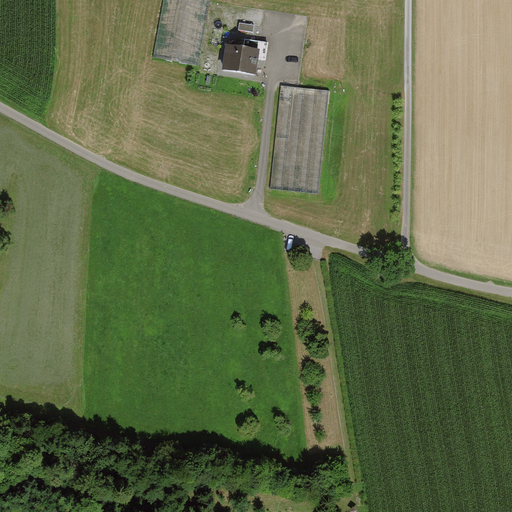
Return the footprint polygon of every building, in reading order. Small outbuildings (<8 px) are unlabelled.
[(197,65),(208,0),(162,0),(152,57),(197,65)] [(283,14),(285,0),(254,0),(253,9),(283,14)] [(394,31),(288,29),(287,57),(394,60),(394,31)] [(258,75),(261,55),(225,50),(222,70),(258,75)] [(312,191),(323,95),(283,91),(271,187),(312,191)] [(251,137),(256,112),(148,92),(144,117),(251,137)] [(250,151),(143,132),(139,157),(245,176),(250,151)]
